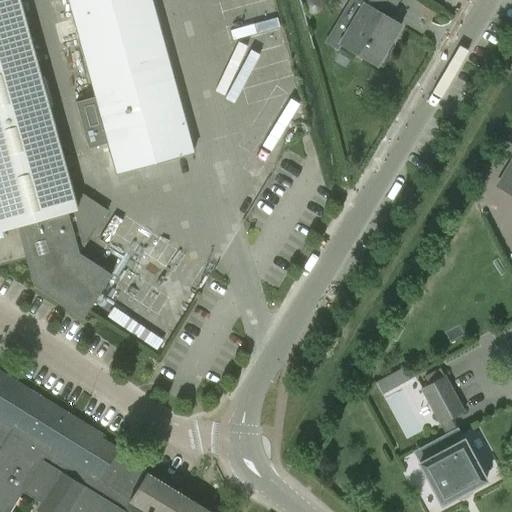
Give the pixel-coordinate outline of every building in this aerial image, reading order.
[(0,0),(0,264),(26,257),(34,286),(83,320),(93,304),(100,309),(104,304),(97,299),(113,277),(80,254),(109,213),(85,195),(72,199),(16,0),(0,0)] [(151,0),(68,0),(116,173),(193,151),(151,0)] [(401,26),(388,18),(398,0),(351,0),(361,6),(338,44),(376,67),(401,26)] [(265,168),(288,118),(275,112),(251,162),(265,168)] [(511,151),(493,184),(511,194),(511,151)] [(0,511),(8,511),(22,491),(40,502),(35,510),(39,511),(209,511),(115,454),(118,449),(101,438),(103,435),(0,371),(0,511)] [(419,389),(439,425),(461,413),(441,377),(419,389)] [(418,463),(418,464),(419,466),(439,502),(438,503),(439,504),(440,505),(440,504),(441,505),(442,504),(442,503),(456,496),(457,497),(469,491),(468,489),(482,482),(484,481),(484,480),(485,480),(484,478),(483,478),(463,442),(464,441),(463,440),(462,440),(462,439),(462,440),(461,439),(459,440),(453,430),(438,439),(444,449),(419,463),(419,462),(418,463)]
